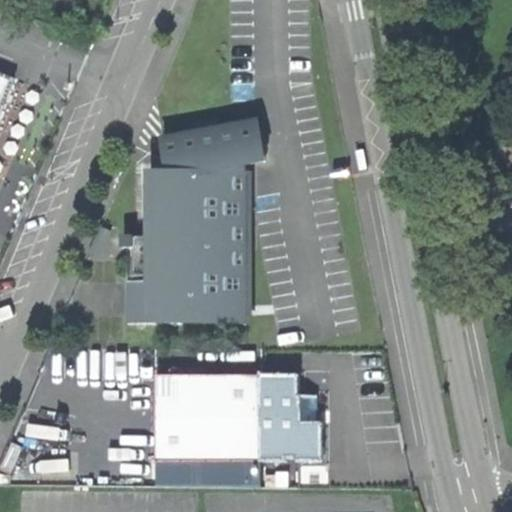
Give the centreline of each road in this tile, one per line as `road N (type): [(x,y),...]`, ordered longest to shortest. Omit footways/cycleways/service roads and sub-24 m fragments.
road 1 (unclassified): [(351,0),(438,455),(468,501)]
road 2 (unclassified): [(468,501),(471,448),(383,0)]
road 3 (unclassified): [(0,378),(157,0)]
road 4 (unknown): [(123,80),(0,24)]
